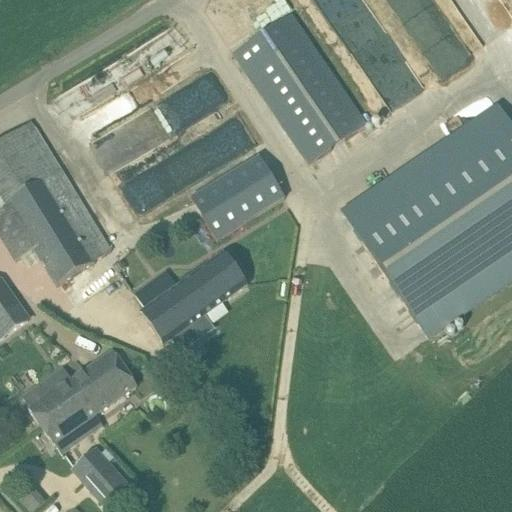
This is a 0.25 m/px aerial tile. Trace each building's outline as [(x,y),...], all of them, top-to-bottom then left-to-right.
[(233,56),(309,167),(367,127),(291,16),(233,56)] [(54,123),(92,103),(103,124),(138,107),(130,90),(103,104),(97,94),(187,49),(178,32),(42,99),(54,123)] [(511,128),(499,110),(343,216),(427,340),(511,281),(511,128)] [(32,124),(0,143),(0,196),(7,208),(0,212),(0,238),(16,264),(34,252),(57,289),(112,255),(32,124)] [(191,201),(216,242),(285,200),(260,160),(191,201)] [(145,312),(141,315),(164,347),(180,336),(247,287),(236,271),(224,255),(178,289),(145,312)] [(2,284),(0,285),(0,338),(1,340),(28,322),(2,284)] [(64,371),(22,400),(29,411),(53,447),(137,389),(113,355),(72,383),(64,371)] [(95,452),(73,471),(106,509),(129,489),(95,452)]
